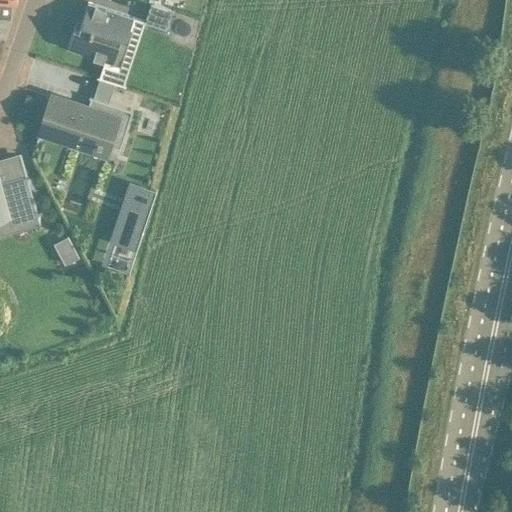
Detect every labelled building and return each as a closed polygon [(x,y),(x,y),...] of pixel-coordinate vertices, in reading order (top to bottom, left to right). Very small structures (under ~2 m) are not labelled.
[(80,27),(75,25),(69,45),(114,60),(120,42),(125,43),(134,16),(89,1),(80,27)] [(152,1),(145,21),(167,28),(173,8),(152,1)] [(40,131),(69,141),(74,127),(126,145),(138,110),(91,94),(86,108),(52,97),(40,131)] [(41,222),(27,171),(0,179),(0,217),(8,216),(11,226),(38,218),(40,223),(41,222)] [(130,189),(116,232),(141,240),(155,197),(130,189)] [(70,240),(59,245),(68,264),(66,265),(67,266),(81,258),(70,237),(69,238),(70,240)]
